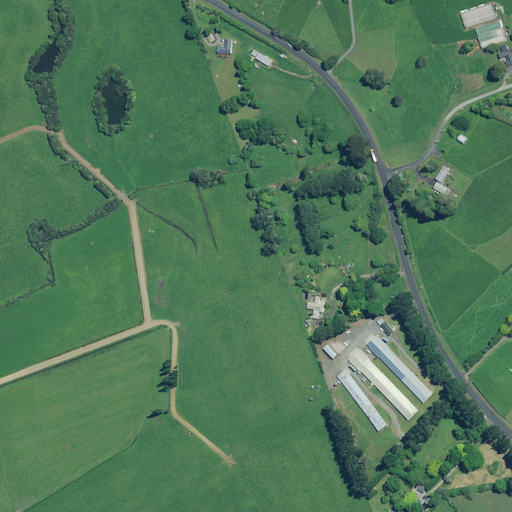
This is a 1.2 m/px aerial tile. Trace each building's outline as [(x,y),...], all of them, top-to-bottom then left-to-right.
[(464,21),(495,11),(493,3),(461,13),(464,21)] [(495,11),(464,21),(466,28),(498,18),(495,11)] [(478,35),(503,27),(501,20),(476,28),(478,35)] [(503,27),(478,35),(481,42),(505,34),(503,27)] [(505,34),(481,42),(483,49),(507,41),(505,34)] [(215,41),(212,35),(207,37),(210,43),(215,41)] [(236,46),(236,40),(226,39),(226,47),(219,47),(218,53),(232,54),(233,46),(236,46)] [(511,51),(511,50),(510,50),(508,45),(502,47),(504,53),(500,54),(501,58),(507,57),(508,61),(507,62),(508,66),(511,64),(511,51)] [(273,61),(260,53),(257,58),(270,66),(273,61)] [(468,139),(461,135),(458,140),(464,144),(468,139)] [(443,183),(451,170),(444,166),(436,179),(439,180),(434,188),(445,194),(448,189),(442,185),(443,183)] [(320,297),(316,297),(315,303),(309,303),(308,309),(314,310),(314,313),(320,313),(320,312),(324,313),(325,304),(320,303),(320,297)] [(395,332),(387,322),(382,326),(390,336),(395,332)] [(378,335),(368,344),(426,404),(436,395),(378,335)] [(347,347),(337,337),(325,349),(334,359),(347,347)] [(421,412),(360,350),(351,359),(411,422),(421,412)] [(382,436),(393,427),(352,373),(348,376),(343,370),(336,376),(382,436)]
